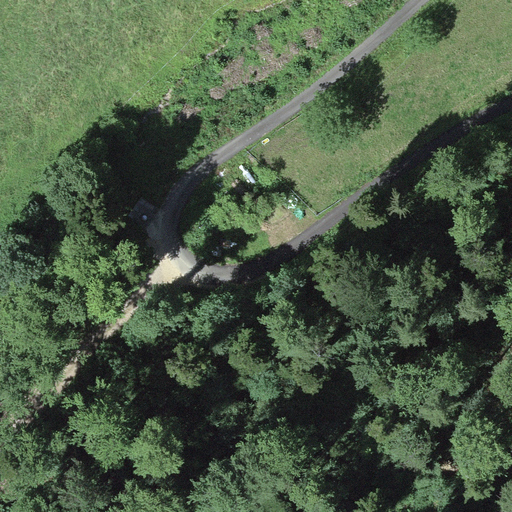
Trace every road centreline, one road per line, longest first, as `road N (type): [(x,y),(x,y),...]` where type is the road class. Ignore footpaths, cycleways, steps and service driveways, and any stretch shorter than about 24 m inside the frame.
road 1 (track): [(511,99),(274,258),(234,271),(176,257),(167,210),(199,169),(285,113),(417,0)]
road 2 (track): [(0,448),(176,257)]
